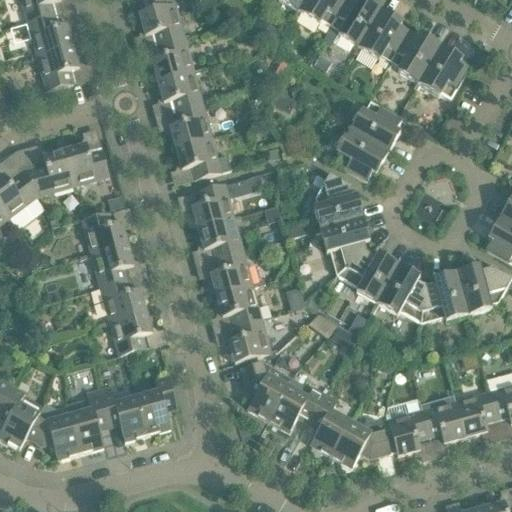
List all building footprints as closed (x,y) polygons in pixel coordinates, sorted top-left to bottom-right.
[(19,0),(27,28),(54,21),(51,9),(60,6),(58,0),(19,0)] [(154,38),(157,50),(184,43),(175,8),(168,10),(165,0),(151,0),(138,4),(142,17),(138,18),(144,41),(154,38)] [(277,4),(298,16),(307,0),(277,0),(279,1),(277,4)] [(320,26),(329,31),(348,1),(347,0),(307,0),(298,16),(318,29),(320,26)] [(352,49),(358,53),(381,15),(360,2),(357,6),(348,1),(329,31),(339,37),(337,40),(333,47),(348,56),(352,49)] [(380,62),(389,68),(408,37),(399,31),(401,27),(381,15),(358,53),(378,65),(380,62)] [(27,28),(36,62),(73,52),(67,30),(58,33),(54,21),(27,28)] [(259,23),(253,34),(272,45),(278,35),(259,23)] [(397,76),(417,89),(440,51),(420,38),(417,43),(408,37),(389,68),(399,73),(397,76)] [(151,64),(157,86),(193,76),(184,43),(157,50),(160,62),(151,64)] [(440,51),(417,89),(438,101),(440,98),(450,104),(469,73),(459,67),(461,63),(440,51)] [(73,52),(36,62),(46,97),(73,89),(69,76),(79,74),(73,52)] [(280,65),(272,75),(281,82),(288,71),(280,65)] [(172,106),(175,117),(202,110),(193,76),(157,86),(163,108),(172,106)] [(295,89),(289,93),(293,100),(300,96),(295,89)] [(7,92),(0,95),(0,96),(4,103),(11,99),(7,92)] [(361,116),(349,136),(387,159),(399,138),(395,135),(401,125),(370,107),(364,117),(361,116)] [(169,132),(175,153),(212,143),(202,110),(175,117),(179,129),(169,132)] [(403,113),(399,120),(407,125),(411,117),(403,113)] [(387,159),(349,136),(337,157),(340,159),(334,169),(365,187),(371,177),(376,179),(387,159)] [(212,143),(175,153),(181,175),(190,173),(194,185),(231,175),(227,161),(217,163),(212,143)] [(86,149),(64,155),(74,191),(108,182),(101,155),(88,158),(86,149)] [(280,152),(266,156),(268,164),(282,160),(280,152)] [(45,170),(25,176),(38,201),(74,191),(64,155),(42,161),(45,170)] [(3,180),(0,182),(0,213),(7,224),(38,201),(25,176),(9,188),(3,180)] [(313,212),(320,235),(362,224),(356,200),(351,202),(348,191),(328,179),(315,204),(317,211),(313,212)] [(191,212),(197,234),(234,224),(224,189),(197,197),(200,209),(191,212)] [(511,201),(511,202),(499,222),(511,229),(511,201)] [(120,202),(107,206),(110,216),(122,212),(120,202)] [(81,226),(90,260),(127,250),(121,228),(112,231),(108,218),(81,226)] [(511,229),(499,222),(488,243),(492,246),(486,256),(511,270),(511,229)] [(56,224),(50,226),(52,233),(59,231),(56,224)] [(212,253),(216,265),(243,257),(234,224),(197,234),(203,255),(212,253)] [(329,258),(336,281),(367,257),(364,248),(369,247),(362,224),(320,235),(326,258),(329,258)] [(311,226),(282,234),(285,244),(313,236),(311,226)] [(90,260),(99,294),(127,286),(124,274),(133,272),(127,250),(90,260)] [(210,279),(216,301),(252,291),(243,257),(216,265),(219,276),(210,279)] [(355,296),(376,308),(398,270),(377,258),(375,262),(367,257),(336,281),(357,293),(355,296)] [(47,260),(36,263),(39,274),(50,270),(47,260)] [(399,317),(420,329),(425,291),(417,286),(419,282),(398,270),(376,308),(397,320),(399,317)] [(479,271),(456,277),(468,320),(491,314),(490,310),(498,308),(511,284),(492,272),(481,275),(479,271)] [(425,291),(420,329),(444,323),(445,326),(468,320),(456,277),(433,283),(434,288),(425,291)] [(99,294),(108,327),(145,317),(139,295),(130,298),(127,286),(99,294)] [(231,320),(234,332),(261,324),(252,291),(216,301),(222,323),(231,320)] [(299,298),(287,301),(291,316),(303,312),(299,298)] [(145,317),(108,327),(118,362),(146,354),(142,341),(151,339),(145,317)] [(12,321),(3,337),(21,332),(12,321)] [(261,324),(234,332),(237,344),(228,346),(234,369),(271,359),(261,324)] [(37,332),(30,337),(36,344),(43,339),(37,332)] [(356,343),(337,332),(331,343),(350,354),(356,343)] [(247,415),(267,427),(292,384),(262,367),(240,374),(243,385),(259,394),(247,415)] [(157,396),(136,401),(147,441),(170,435),(163,409),(175,406),(168,381),(154,385),(157,396)] [(0,412),(12,391),(0,384),(0,412)] [(301,416),(312,422),(324,400),(312,392),(310,395),(292,384),(267,427),(288,438),(301,416)] [(511,390),(488,397),(496,424),(507,421),(510,430),(511,429),(511,390)] [(5,429),(0,437),(0,443),(19,454),(26,442),(42,414),(23,403),(25,398),(12,391),(0,412),(0,413),(10,419),(5,429)] [(113,397),(100,400),(107,425),(117,422),(120,432),(124,447),(147,441),(136,401),(121,406),(120,400),(114,401),(113,397)] [(488,397),(455,406),(465,443),(487,437),(484,427),(496,424),(488,397)] [(89,409),(68,414),(69,420),(80,459),(103,453),(96,428),(107,425),(100,400),(87,404),(89,409)] [(309,450),(330,462),(350,427),(331,416),(337,407),(324,400),(312,422),(322,428),(309,450)] [(453,401),(420,410),(421,415),(429,443),(440,439),(443,449),(449,447),(465,443),(455,406),(453,401)] [(42,414),(26,442),(39,450),(44,442),(50,440),(52,448),(57,465),(80,459),(69,420),(68,414),(67,413),(53,416),(44,411),(42,414)] [(421,415),(387,425),(397,461),(419,455),(417,446),(429,443),(421,415)] [(350,427),(330,462),(351,474),(362,453),(378,462),(390,459),(384,436),(383,436),(381,427),(377,428),(375,426),(370,426),(368,427),(365,426),(361,433),(350,427)]
